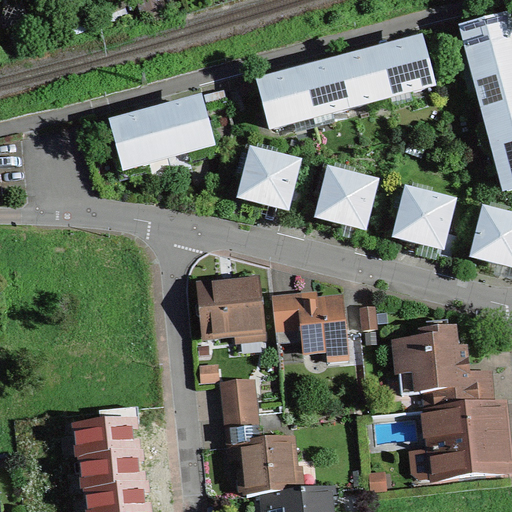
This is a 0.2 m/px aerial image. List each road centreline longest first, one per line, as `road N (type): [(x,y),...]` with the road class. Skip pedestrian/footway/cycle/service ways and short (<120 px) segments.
road 1 (residential): [(495,0),(69,115)]
road 2 (residential): [(511,301),(175,219)]
road 3 (residential): [(175,219),(198,511)]
road 4 (residential): [(175,219),(0,214)]
